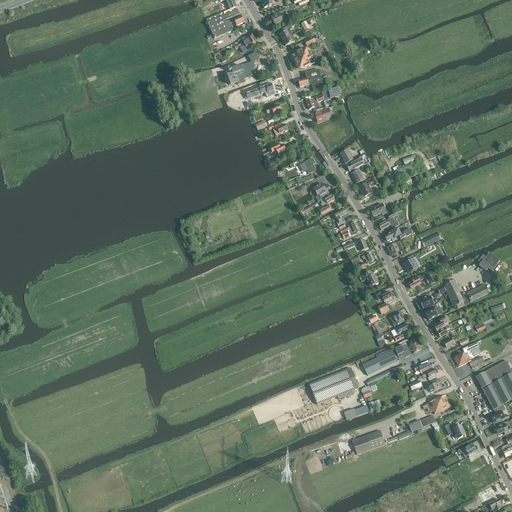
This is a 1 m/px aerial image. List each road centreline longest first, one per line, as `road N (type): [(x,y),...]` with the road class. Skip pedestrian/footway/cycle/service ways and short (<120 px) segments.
road 1 (tertiary): [(511,491),(308,129),(247,0)]
road 2 (track): [(339,175),(245,212),(256,238)]
